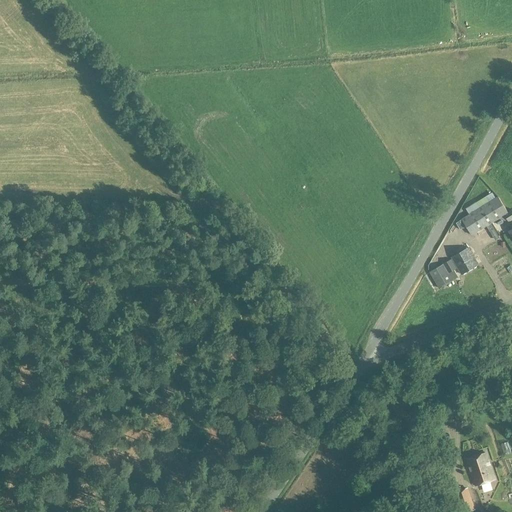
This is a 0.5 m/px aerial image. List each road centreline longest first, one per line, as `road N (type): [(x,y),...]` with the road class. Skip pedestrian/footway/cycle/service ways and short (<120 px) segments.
road 1 (track): [(306,315),(191,283),(0,279)]
road 2 (unclassified): [(361,362),(511,94)]
road 3 (track): [(353,375),(220,207)]
road 4 (unclassified): [(261,511),(361,362)]
road 5 (unclassified): [(361,362),(511,300)]
